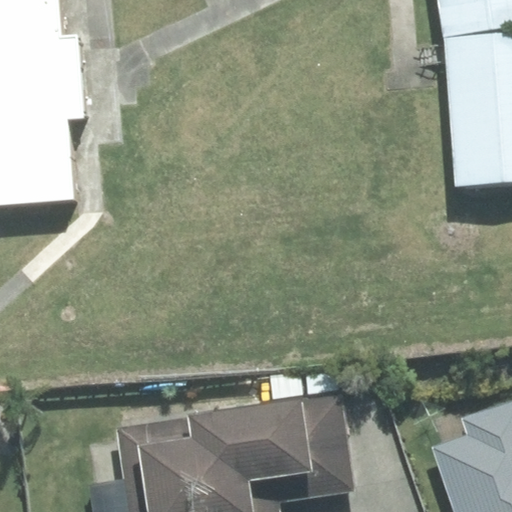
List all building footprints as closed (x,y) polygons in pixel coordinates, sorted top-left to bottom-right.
[(0,0),(0,206),(75,201),(69,121),(84,120),(79,40),(61,41),(58,0),(0,0)] [(511,0),(439,0),(446,40),(511,29),(511,0)] [(251,36),(206,38),(213,198),(371,192),(366,71),(391,70),(388,2),(250,8),(251,36)] [(511,186),(511,37),(448,42),(459,190),(511,186)] [(151,166),(154,87),(116,86),(114,165),(151,166)] [(150,278),(151,197),(116,197),(116,277),(150,278)] [(336,370),(307,372),(309,391),(337,389),(336,370)] [(302,396),(300,375),(270,377),(272,398),(302,396)] [(281,511),(280,503),(358,491),(344,398),(118,431),(126,481),(91,487),(94,511),(281,511)] [(434,448),(455,511),(511,511),(511,402),(465,418),(471,436),(434,448)]
